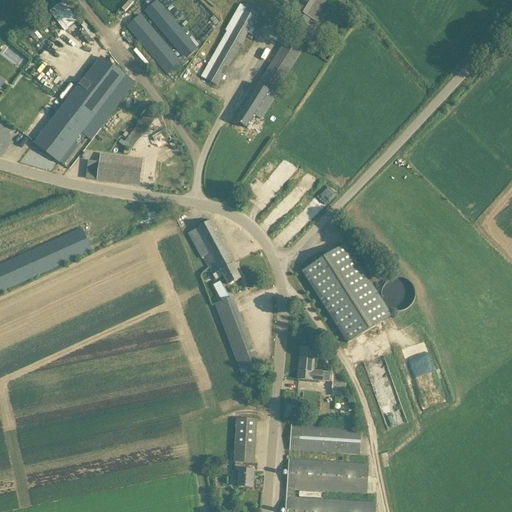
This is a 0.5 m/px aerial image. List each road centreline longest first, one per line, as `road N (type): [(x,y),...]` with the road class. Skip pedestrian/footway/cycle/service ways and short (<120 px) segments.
road 1 (unclassified): [(511,21),(276,262)]
road 2 (track): [(276,262),(328,338),(369,425),(388,511)]
road 3 (unclassified): [(265,511),(283,297),(276,262)]
road 4 (unclassified): [(193,202),(212,132),(288,0)]
road 5 (track): [(200,162),(81,0)]
road 6 (unclassified): [(193,202),(84,185),(0,161)]
